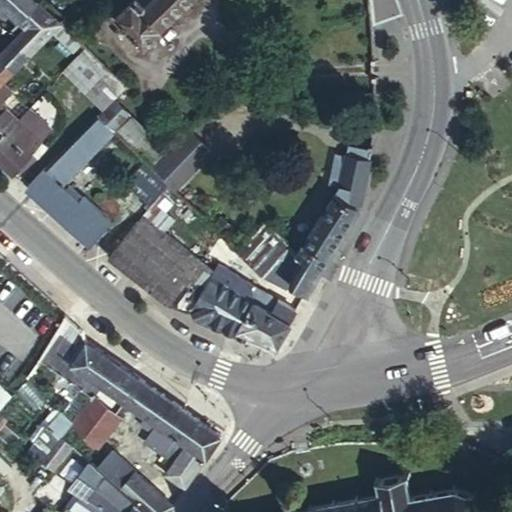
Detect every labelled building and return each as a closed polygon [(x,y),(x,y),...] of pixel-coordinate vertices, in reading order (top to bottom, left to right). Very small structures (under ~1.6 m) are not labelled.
[(36,0),(0,0),(0,4),(24,28),(0,52),(0,83),(60,23),(36,0)] [(140,0),(138,3),(134,0),(131,0),(116,15),(123,22),(116,29),(135,48),(142,42),(145,45),(161,29),(160,27),(187,0),(140,0)] [(126,83),(97,54),(76,76),(106,104),(117,94),(126,83)] [(99,112),(115,127),(134,145),(149,128),(133,112),(133,110),(117,94),(106,104),(99,112)] [(0,101),(0,157),(22,178),(41,157),(33,151),(53,129),(37,113),(25,124),(0,101)] [(30,185),(93,241),(107,226),(73,195),(76,192),(70,186),(66,189),(61,184),(115,127),(99,112),(30,185)] [(192,126),(185,134),(207,156),(214,148),(192,126)] [(185,134),(157,162),(179,184),(207,156),(185,134)] [(370,158),(373,145),(351,141),(348,152),(370,158)] [(297,237),(293,245),(296,247),(323,269),(359,208),(370,158),(348,152),(340,183),(306,241),(297,237)] [(151,199),(168,182),(144,159),(127,176),(151,199)] [(223,214),(215,222),(226,233),(234,225),(223,214)] [(192,306),(213,270),(214,268),(142,215),(110,256),(160,293),(169,298),(192,306)] [(229,239),(212,221),(196,237),(213,254),(229,239)] [(267,221),(239,248),(266,274),(285,257),(296,247),(293,245),(267,221)] [(308,293),(323,269),(296,247),(285,257),(297,268),(290,281),(308,293)] [(297,268),(285,257),(266,274),(287,286),(290,281),(297,268)] [(222,268),(218,273),(219,274),(235,284),(238,278),(222,268)] [(219,274),(218,273),(213,270),(192,306),(197,319),(254,339),(261,337),(280,343),(288,327),(297,312),(277,300),(272,309),(235,284),(219,274)] [(78,324),(64,312),(44,347),(44,355),(69,373),(66,378),(90,395),(94,389),(103,376),(115,358),(92,342),(78,324)] [(144,379),(115,358),(103,376),(130,397),(131,398),(144,379)] [(130,397),(103,376),(94,389),(122,409),(130,397)] [(169,472),(187,485),(222,435),(144,379),(131,398),(150,412),(162,420),(157,426),(182,443),(185,439),(189,442),(176,461),(169,472)] [(0,402),(8,393),(0,385),(0,402)] [(94,389),(90,395),(74,420),(63,436),(74,445),(86,431),(102,441),(123,410),(122,409),(94,389)] [(49,422),(62,435),(63,436),(74,420),(60,409),(49,422)] [(162,420),(150,412),(144,421),(155,429),(157,426),(162,420)] [(157,426),(155,429),(148,440),(176,461),(189,442),(185,439),(182,443),(157,426)] [(63,436),(62,435),(43,457),(55,468),(74,445),(63,436)] [(89,446),(84,453),(94,461),(98,455),(89,446)] [(113,450),(100,465),(123,484),(156,511),(167,511),(175,502),(113,450)] [(82,488),(100,465),(94,462),(77,484),(82,488)] [(123,484),(100,465),(82,488),(105,506),(123,484)] [(285,511),(480,511),(478,500),(481,497),(478,493),(474,497),(459,488),(461,485),(456,484),(455,488),(435,491),(433,487),(429,488),(429,492),(413,495),(409,479),(415,477),(414,474),(410,475),(409,470),(405,471),(406,475),(385,479),(383,475),(380,475),(380,480),(377,481),(377,485),(381,484),(384,495),(362,499),(362,495),(358,496),(358,500),(341,502),(340,498),(336,499),(336,503),(317,508),(315,503),(310,504),(311,508),(291,511),(290,507),(285,508),(285,511)] [(156,511),(123,484),(105,506),(112,511),(156,511)] [(112,511),(105,506),(82,488),(71,503),(83,511),(112,511)]
